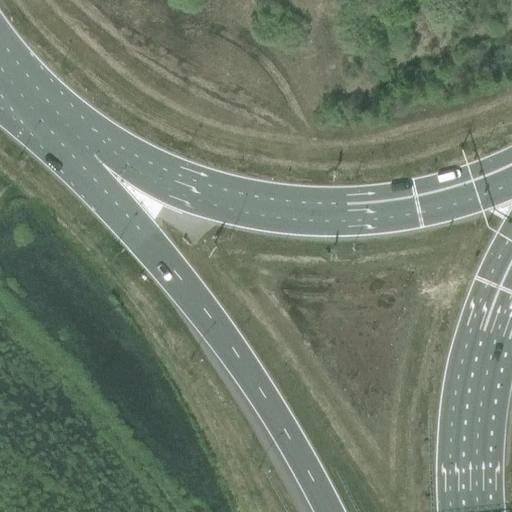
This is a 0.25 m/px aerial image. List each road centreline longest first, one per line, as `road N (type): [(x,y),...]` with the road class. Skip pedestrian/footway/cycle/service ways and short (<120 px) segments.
road 1 (trunk): [(35,114),(174,183),(277,210),(389,209),(511,174)]
road 2 (motorway): [(35,114),(207,317),(328,511)]
road 3 (motorway): [(476,511),(479,402),(511,290)]
